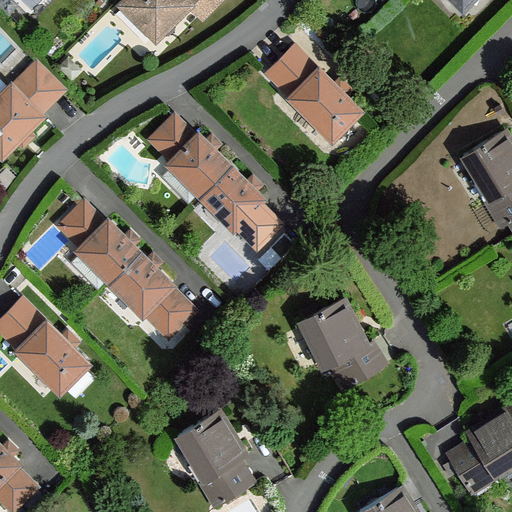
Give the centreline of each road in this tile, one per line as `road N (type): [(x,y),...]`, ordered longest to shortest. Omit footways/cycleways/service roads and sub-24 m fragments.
road 1 (residential): [(303,511),(332,462),(423,402),(437,373),(436,357),(363,236),(360,190),(511,30)]
road 2 (residential): [(291,0),(212,64),(143,96),(64,155),(0,247)]
road 3 (unknown): [(143,96),(305,210)]
